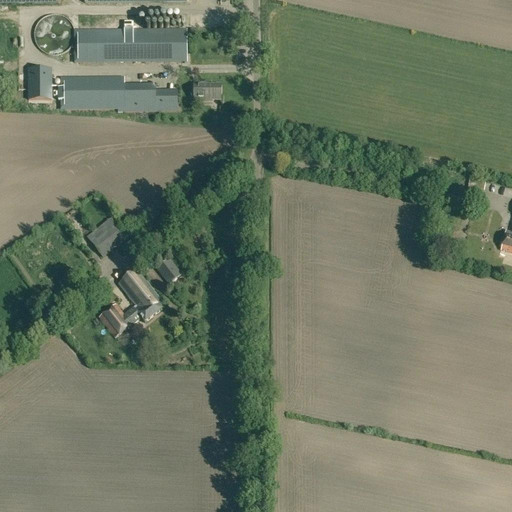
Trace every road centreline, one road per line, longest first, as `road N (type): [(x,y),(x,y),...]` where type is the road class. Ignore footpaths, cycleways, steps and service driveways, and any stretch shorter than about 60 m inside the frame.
road 1 (unclassified): [(262,511),(258,0)]
road 2 (track): [(0,357),(260,157)]
